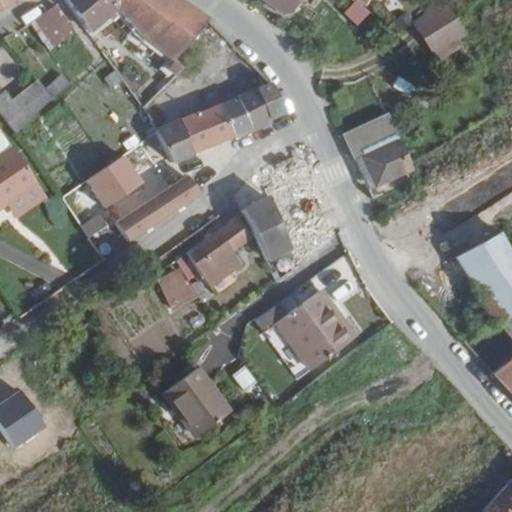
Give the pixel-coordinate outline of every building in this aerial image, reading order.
[(89,35),(120,11),(108,0),(65,0),(64,1),(89,35)] [(141,37),(174,64),(206,20),(176,0),(108,0),(120,11),(141,37)] [(357,0),(339,0),(350,9),(359,1),(357,0)] [(443,3),(415,24),(434,55),(465,35),(443,3)] [(56,10),(32,29),(50,54),(75,34),(56,10)] [(465,35),(434,55),(440,64),(471,43),(465,35)] [(49,92),(57,100),(71,85),(64,77),(49,92)] [(8,94),(0,101),(0,110),(20,136),(53,104),(39,84),(16,104),(8,94)] [(257,90),(267,118),(275,115),(284,110),(269,85),(257,90)] [(344,88),(333,94),(340,108),(351,102),(344,88)] [(238,97),(252,131),(260,127),(269,122),(267,118),(257,90),(238,97)] [(221,104),(234,137),(241,134),(252,131),(238,97),(221,104)] [(179,120),(192,153),(211,145),(234,137),(221,104),(179,120)] [(380,182),(417,164),(388,109),(384,111),(386,116),(355,133),(353,128),(344,133),(357,159),(367,154),(380,182)] [(386,116),(384,111),(353,128),(355,133),(386,116)] [(161,136),(174,164),(181,160),(192,153),(179,120),(160,130),(161,136)] [(0,208),(10,201),(39,180),(15,147),(11,150),(0,134),(0,208)] [(156,163),(159,162),(166,159),(159,145),(150,149),(156,163)] [(307,168),(302,145),(280,153),(285,175),(307,168)] [(145,151),(152,165),(156,163),(150,149),(145,151)] [(285,175),(280,153),(259,161),(265,183),(285,175)] [(371,187),(380,182),(367,154),(357,159),(371,187)] [(141,176),(128,156),(104,171),(119,192),(141,176)] [(156,163),(152,165),(149,166),(155,180),(164,176),(159,162),(156,163)] [(269,199),(293,249),(337,229),(323,200),(310,173),(265,190),(269,199)] [(179,209),(200,196),(184,179),(150,201),(164,220),(179,209)] [(39,180),(10,201),(17,213),(48,191),(39,180)] [(247,216),(272,260),(293,249),(269,199),(257,206),(246,213),(247,216)] [(146,231),(164,220),(150,201),(115,223),(129,243),(146,231)] [(83,228),(89,237),(106,224),(100,216),(83,228)] [(210,243),(193,255),(196,263),(206,278),(211,286),(241,263),(232,253),(251,239),(240,221),(210,243)] [(511,331),(511,360),(494,372),(511,392),(511,240),(504,224),(461,250),(511,331)] [(176,309),(199,295),(193,284),(183,270),(161,287),(176,309)] [(199,295),(203,300),(209,296),(201,280),(193,284),(199,295)] [(323,291),(278,321),(311,369),(355,338),(323,291)] [(199,369),(164,394),(174,407),(178,405),(200,434),(230,412),(199,369)] [(511,511),(511,483),(493,502),(502,511),(511,511)] [(502,511),(493,502),(482,511),(502,511)]
